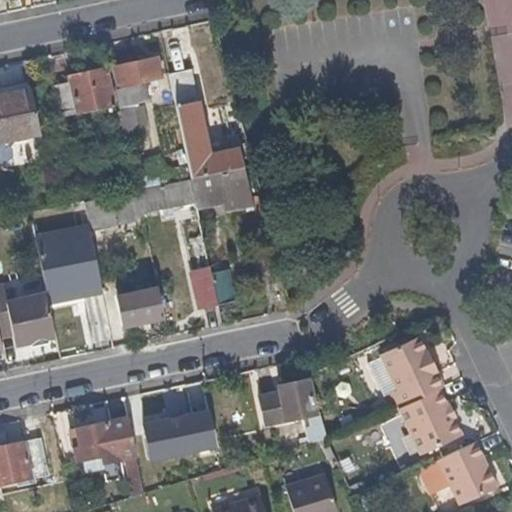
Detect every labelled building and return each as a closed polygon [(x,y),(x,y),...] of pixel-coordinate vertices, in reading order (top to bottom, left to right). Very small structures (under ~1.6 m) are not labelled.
[(145,101),(141,82),(141,81),(160,78),(155,58),(112,68),(116,85),(113,85),(116,104),(117,107),(145,101)] [(110,106),(103,69),(67,77),(67,82),(51,85),(57,113),(73,110),(76,114),(87,111),(110,106)] [(242,169),(237,150),(207,156),(189,71),(188,70),(168,75),(173,103),(179,132),(189,180),(242,169)] [(29,90),(27,82),(3,87),(4,94),(29,90)] [(39,134),(29,90),(4,94),(0,94),(0,139),(32,134),(39,134)] [(160,123),(156,105),(131,110),(136,128),(160,123)] [(162,134),(160,123),(136,128),(131,110),(118,113),(122,128),(125,142),(162,134)] [(90,121),(87,111),(76,114),(77,124),(90,121)] [(122,128),(118,113),(107,115),(109,127),(111,130),(122,128)] [(125,142),(122,128),(111,130),(113,144),(125,142)] [(252,204),(242,169),(189,180),(192,195),(194,204),(195,209),(221,203),(224,212),(241,208),(252,205),(252,204)] [(192,195),(189,180),(164,185),(158,187),(135,192),(138,206),(192,195)] [(140,216),(138,206),(135,192),(127,193),(132,217),(140,216)] [(132,217),(127,193),(107,198),(114,225),(132,221),(132,217)] [(194,204),(192,195),(138,206),(140,216),(161,211),(172,209),(186,204),(194,204)] [(114,225),(107,198),(81,203),(86,228),(87,231),(114,225)] [(254,212),(252,205),(241,208),(243,214),(254,212)] [(173,217),(172,209),(161,211),(162,219),(173,217)] [(207,267),(199,227),(181,231),(190,270),(207,267)] [(87,231),(86,228),(32,239),(40,277),(44,295),(45,300),(81,293),(82,298),(100,294),(87,231)] [(216,307),(209,275),(208,268),(207,267),(190,270),(189,273),(190,278),(197,310),(216,307)] [(233,303),(227,272),(209,275),(216,307),(233,303)] [(44,295),(40,277),(0,285),(0,288),(4,303),(44,295)] [(0,339),(11,338),(4,303),(0,288),(0,287),(0,339)] [(162,320),(155,290),(116,298),(123,328),(138,325),(148,323),(162,320)] [(83,304),(82,298),(81,293),(45,300),(48,311),(83,304)] [(54,342),(48,311),(45,300),(44,295),(4,303),(11,338),(13,349),(30,346),(49,342),(54,342)] [(150,331),(148,323),(138,325),(139,333),(150,331)] [(444,386),(437,372),(440,370),(429,348),(426,348),(420,334),(381,352),(397,387),(384,394),(391,411),(397,408),(439,389),(444,386)] [(49,348),(49,342),(30,346),(30,352),(49,348)] [(313,416),(311,402),(306,383),(293,385),(287,385),(289,392),(278,395),(278,396),(284,421),(285,422),(307,417),(313,416)] [(289,392),(287,385),(276,388),(278,395),(289,392)] [(456,417),(449,404),(447,404),(439,389),(397,408),(419,455),(461,435),(454,420),(456,417)] [(284,421),(278,396),(263,400),(265,413),(268,425),(284,421)] [(66,414),(70,427),(106,418),(102,405),(66,414)] [(140,421),(145,461),(213,452),(208,412),(140,421)] [(325,441),(318,415),(313,416),(307,417),(311,428),(315,444),(325,441)] [(134,459),(126,419),(73,431),(77,448),(79,454),(73,455),(75,463),(99,458),(102,467),(134,459)] [(43,478),(35,439),(0,446),(0,486),(34,480),(43,478)] [(437,459),(455,498),(459,505),(485,493),(496,488),(474,442),(437,459)] [(334,511),(323,478),(284,490),(291,511),(334,511)] [(261,511),(258,500),(218,511),(261,511)]
